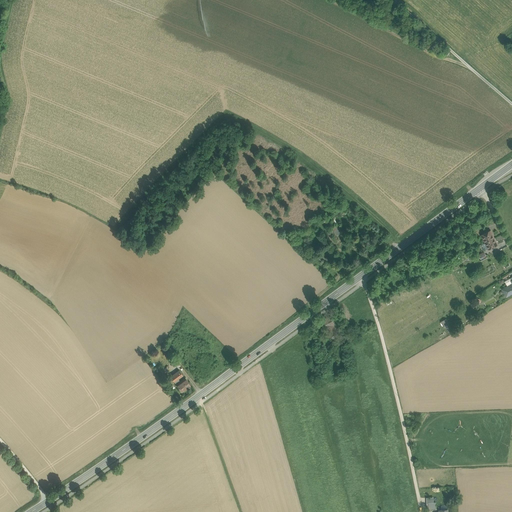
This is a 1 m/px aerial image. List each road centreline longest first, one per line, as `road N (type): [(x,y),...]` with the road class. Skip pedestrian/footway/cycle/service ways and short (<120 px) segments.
road 1 (secondary): [(360,276),(47,500)]
road 2 (unclassified): [(360,276),(421,511)]
road 3 (unclassified): [(392,0),(511,103)]
road 4 (secondary): [(480,187),(360,276)]
road 5 (track): [(335,0),(466,64)]
road 6 (track): [(196,397),(241,511)]
